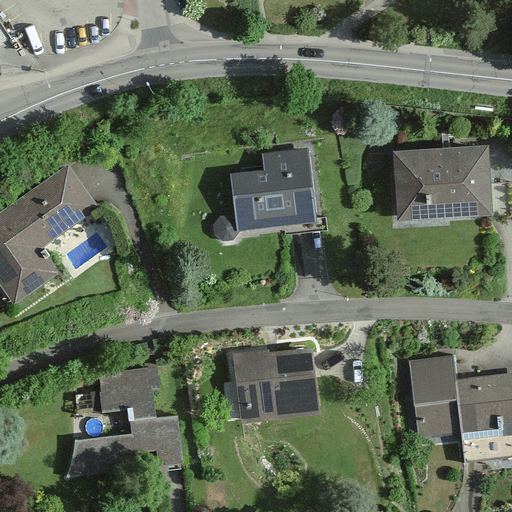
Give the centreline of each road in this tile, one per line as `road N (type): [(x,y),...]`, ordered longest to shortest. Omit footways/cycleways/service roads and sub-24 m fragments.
road 1 (residential): [(0,375),(130,331),(260,313),(511,312)]
road 2 (secondary): [(511,80),(301,60),(161,65)]
road 3 (secondary): [(161,65),(0,120)]
